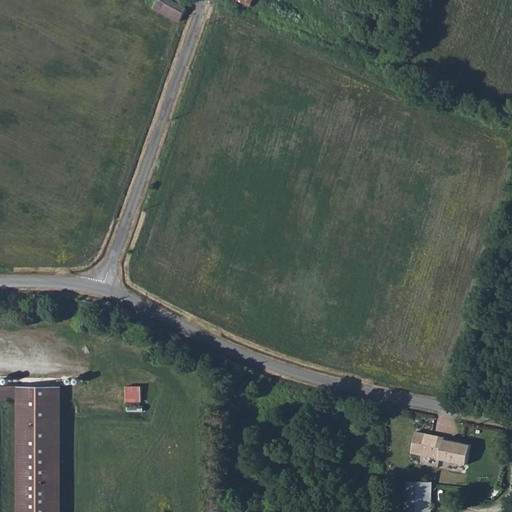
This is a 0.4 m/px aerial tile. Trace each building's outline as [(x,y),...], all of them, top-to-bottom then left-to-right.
[(187,9),(172,0),(159,0),(155,7),(180,21),(187,9)] [(146,393),(130,392),(130,408),(146,409),(146,393)] [(0,511),(61,511),(63,395),(0,393),(0,511)] [(416,431),(412,453),(467,464),(471,445),(444,439),(444,438),(430,435),(428,436),(426,435),(426,433),(416,431)] [(434,511),(435,480),(404,481),(404,511),(434,511)]
